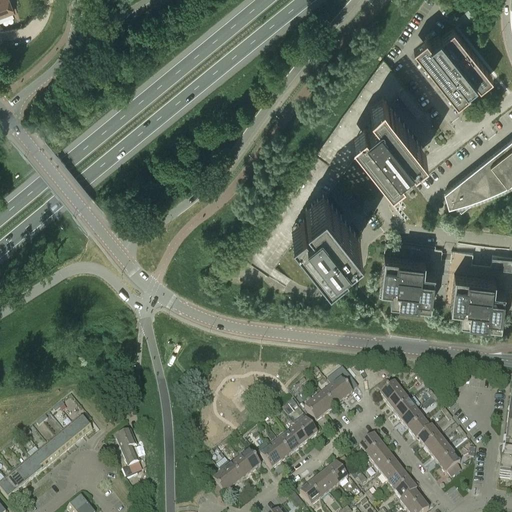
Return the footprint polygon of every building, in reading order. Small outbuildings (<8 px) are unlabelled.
[(0,0),(0,16),(13,12),(8,0),(0,0)] [(467,86),(475,80),(479,86),(492,76),(453,26),(441,36),(439,33),(430,40),(425,34),(413,44),(456,99),(469,89),(467,86)] [(392,69),(384,59),(315,154),(342,173),(355,156),(391,181),(403,171),(400,167),(399,165),(410,157),(413,161),(426,151),(391,108),(407,88),(392,69)] [(501,187),(508,184),(511,182),(511,137),(444,191),(448,207),(455,205),(461,212),(481,196),(488,193),(495,191),(501,187)] [(268,276),(297,235),(302,241),(302,243),(302,245),(301,246),(301,248),(301,250),(301,252),(302,254),(302,256),(303,260),(305,263),(307,266),(310,269),(313,271),(316,273),(319,275),(322,276),(326,276),(329,276),(333,276),(337,275),(340,274),(343,272),(346,270),(349,268),(351,265),(353,262),(354,259),(355,255),(356,252),(356,248),(356,244),(355,242),(360,238),(326,196),(330,191),(335,183),(342,173),(315,154),(275,210),(242,257),(268,276)] [(442,250),(427,248),(385,243),(378,298),(461,308),(459,319),(500,323),(502,313),(511,314),(511,257),(492,255),(491,267),(471,265),(473,253),(451,251),(450,259),(441,258),(442,250)] [(342,370),(326,382),(331,388),(343,403),(352,395),(351,394),(356,390),(357,389),(342,370)] [(387,405),(401,393),(394,384),(391,386),(387,382),(377,389),(381,394),(380,395),(387,405)] [(334,410),(343,403),(331,388),(322,395),(334,410)] [(387,405),(394,414),(408,402),(401,393),(387,405)] [(322,395),(314,402),(325,417),(334,410),(322,395)] [(511,396),(504,447),(508,448),(506,457),(503,457),(503,463),(500,462),(499,476),(509,478),(509,481),(511,481),(511,396)] [(427,403),(430,407),(435,404),(431,399),(427,403)] [(286,406),(282,409),(284,412),(289,409),(291,411),(296,407),(292,401),(286,406)] [(316,424),(325,417),(314,402),(304,409),(316,424)] [(401,423),(416,412),(408,402),(394,414),(401,423)] [(401,423),(408,432),(423,421),(416,412),(401,423)] [(72,424),(83,438),(92,431),(80,417),(72,424)] [(302,417),(293,424),(296,428),(307,443),(317,436),(306,421),(302,417)] [(430,430),(429,429),(423,421),(408,432),(415,441),(417,440),(417,439),(430,430)] [(63,431),(75,445),(83,438),(72,424),(63,431)] [(298,450),(307,443),(296,428),(287,435),(298,450)] [(417,440),(424,449),(439,437),(431,428),(429,429),(430,430),(417,439),(417,440)] [(55,438),(66,452),(75,445),(63,431),(55,438)] [(128,468),(138,464),(132,449),(136,447),(130,433),(115,439),(127,468),(128,468)] [(289,457),(298,450),(287,435),(278,442),(289,457)] [(359,448),(366,457),(381,446),(373,437),(359,448)] [(439,437),(424,449),(431,458),(446,446),(439,437)] [(47,445),(58,459),(66,452),(55,438),(47,445)] [(281,464),(289,457),(278,442),(269,449),(281,464)] [(38,452),(50,466),(58,459),(47,445),(38,452)] [(381,446),(366,457),(373,466),(388,455),(381,446)] [(431,458),(438,467),(452,455),(446,446),(431,458)] [(271,471),(281,464),(269,449),(260,457),(271,471)] [(50,466),(38,452),(30,459),(41,473),(50,466)] [(249,452),(239,460),(251,474),(260,467),(249,452)] [(373,466),(380,475),(395,464),(388,455),(373,466)] [(460,465),(452,455),(438,467),(445,476),(447,475),(450,479),(460,472),(457,467),(460,465)] [(351,467),(344,458),(339,462),(346,471),(351,467)] [(41,473),(30,459),(21,466),(33,480),(41,473)] [(224,459),(215,466),(221,474),(233,489),(242,481),(230,467),(224,459)] [(239,460),(230,467),(242,481),(251,474),(239,460)] [(395,464),(380,475),(387,484),(402,473),(395,464)] [(336,465),(327,473),(338,487),(347,480),(336,465)] [(33,480),(21,466),(13,473),(24,487),(33,480)] [(131,476),(128,468),(127,468),(122,470),(125,478),(131,476)] [(24,487),(13,473),(5,480),(16,493),(24,487)] [(329,494),(338,487),(327,473),(318,480),(329,494)] [(387,484),(394,493),(409,482),(402,473),(387,484)] [(224,496),(233,489),(221,474),(212,481),(215,485),(210,488),(218,498),(222,494),(224,496)] [(16,493),(5,480),(0,483),(0,491),(7,501),(16,493)] [(320,501),(329,494),(318,480),(309,487),(320,501)] [(409,482),(394,493),(401,502),(414,493),(416,491),(409,482)] [(311,508),(320,501),(309,487),(299,494),(311,508)] [(399,503),(405,511),(407,511),(421,501),(414,493),(401,502),(399,503)] [(303,505),(295,496),(290,500),(298,509),(303,505)] [(67,510),(68,511),(82,511),(88,507),(80,499),(67,510)] [(421,501),(407,511),(426,511),(428,511),(421,501)]
